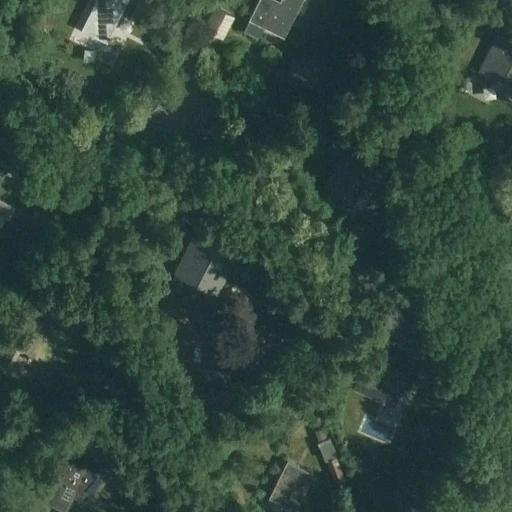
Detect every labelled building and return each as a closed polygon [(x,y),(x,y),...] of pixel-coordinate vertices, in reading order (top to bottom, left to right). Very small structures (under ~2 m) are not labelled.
[(117,0),(96,0),(81,30),(107,43),(125,8),(116,3),(117,0)] [(276,0),(259,0),(249,19),(250,20),(243,32),(259,40),(265,28),(284,38),(303,0),(280,0),(280,2),(276,0)] [(232,34),(238,15),(219,9),(213,27),(232,34)] [(477,73),(488,78),(496,82),(494,85),(511,93),(511,90),(511,44),(506,42),(495,36),(477,73)] [(325,187),(354,202),(373,165),(356,156),(361,146),(342,137),(336,150),(342,153),(325,187)] [(0,200),(0,215),(8,220),(15,208),(0,200)] [(198,230),(176,273),(206,288),(210,279),(212,280),(217,270),(219,271),(224,261),(226,262),(233,247),(198,230)] [(37,344),(6,326),(0,336),(0,340),(1,341),(0,342),(0,369),(17,379),(37,344)] [(390,344),(407,344),(407,333),(390,333),(390,344)] [(351,388),(393,406),(402,386),(409,390),(419,367),(410,363),(407,371),(390,364),(388,369),(376,364),(372,372),(360,367),(351,388)] [(59,456),(37,498),(62,511),(77,485),(99,496),(109,477),(83,463),(81,467),(59,456)] [(313,474),(287,461),(268,499),(294,511),(313,474)]
